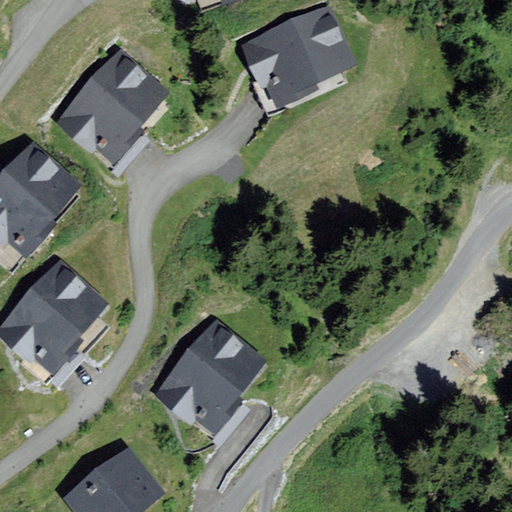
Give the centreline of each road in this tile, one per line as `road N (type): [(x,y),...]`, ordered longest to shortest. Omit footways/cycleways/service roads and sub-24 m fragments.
road 1 (residential): [(236,121),(159,178),(145,203),(139,303),(120,356),(62,426),(0,469)]
road 2 (residential): [(259,472),(304,422),(394,347),(511,214)]
